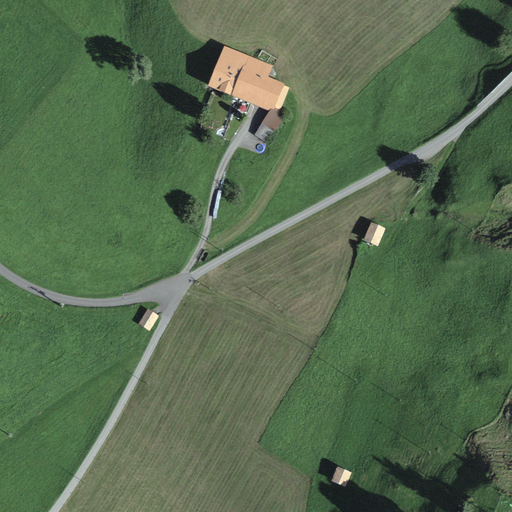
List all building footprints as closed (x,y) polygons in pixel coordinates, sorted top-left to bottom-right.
[(261,79),(267,65),(249,58),(248,61),(228,52),(215,87),(233,95),(235,91),(279,109),(286,89),(261,79)] [(273,132),(262,125),(256,135),(267,142),(273,132)] [(372,226),(366,239),(377,244),(383,230),(372,226)] [(148,312),(141,324),(150,329),(157,318),(148,312)] [(340,469),(335,481),(344,485),(349,474),(340,469)]
